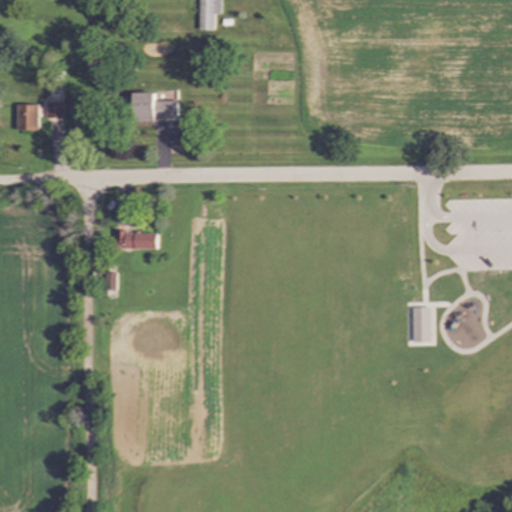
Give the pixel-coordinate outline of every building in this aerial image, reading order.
[(214,14),(221,15),(220,0),(199,0),(199,31),(214,31),(214,14)] [(155,93),(134,94),(135,123),(179,122),(179,101),(155,102),(155,93)] [(39,105),(18,105),(18,131),(39,131),(39,105)] [(158,233),(116,232),(116,249),(157,250),(158,233)] [(412,308),(413,344),(430,344),(429,308),(412,308)]
